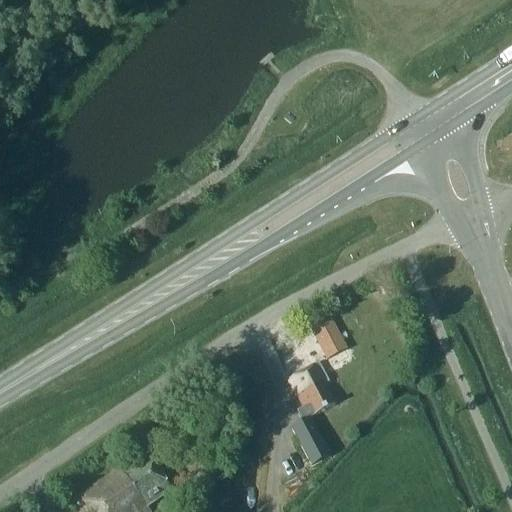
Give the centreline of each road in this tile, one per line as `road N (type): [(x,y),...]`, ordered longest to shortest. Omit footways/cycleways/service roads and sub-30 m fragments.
road 1 (unclassified): [(0,494),(253,326),(470,222)]
road 2 (primary): [(413,118),(73,337),(49,361)]
road 3 (primary): [(49,361),(141,318),(412,149)]
road 4 (unknown): [(391,254),(501,511)]
